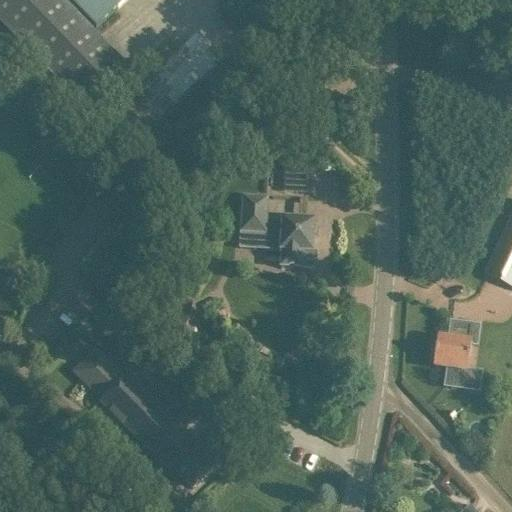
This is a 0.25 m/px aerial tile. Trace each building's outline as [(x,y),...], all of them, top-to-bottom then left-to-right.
[(0,0),(0,24),(86,113),(129,71),(60,0),(0,0)] [(68,0),(98,31),(129,0),(68,0)] [(141,91),(158,108),(209,58),(192,41),(141,91)] [(120,108),(92,137),(120,166),(149,137),(120,108)] [(282,223),(266,221),(268,200),(243,198),(241,233),(264,235),(263,250),(281,252),(280,253),(282,253),(281,270),(301,271),(301,270),(315,271),(316,254),(312,254),(314,223),(282,221),(282,223)] [(511,215),(483,278),(511,291),(511,215)] [(10,319),(3,314),(24,285),(0,267),(0,331),(1,332),(10,319)] [(176,299),(165,334),(183,339),(193,305),(176,299)] [(434,369),(467,373),(471,345),(467,345),(469,328),(452,326),(450,342),(438,341),(434,369)] [(95,351),(73,373),(102,403),(101,404),(166,469),(169,467),(193,490),(217,466),(129,377),(124,381),(95,351)]
